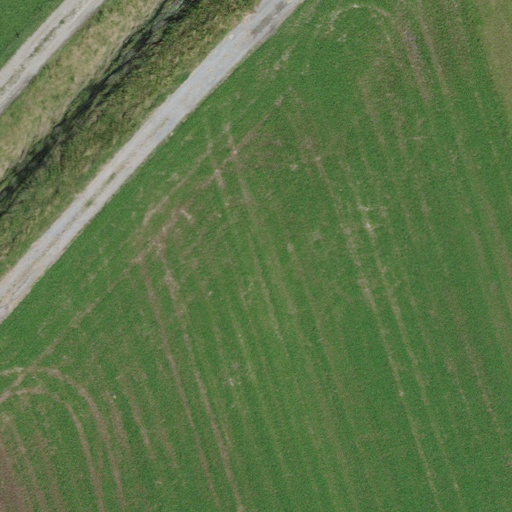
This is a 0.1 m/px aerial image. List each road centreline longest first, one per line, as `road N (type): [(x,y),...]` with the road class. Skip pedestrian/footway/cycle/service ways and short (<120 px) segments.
road 1 (track): [(0,311),(279,0)]
road 2 (track): [(0,95),(85,0)]
